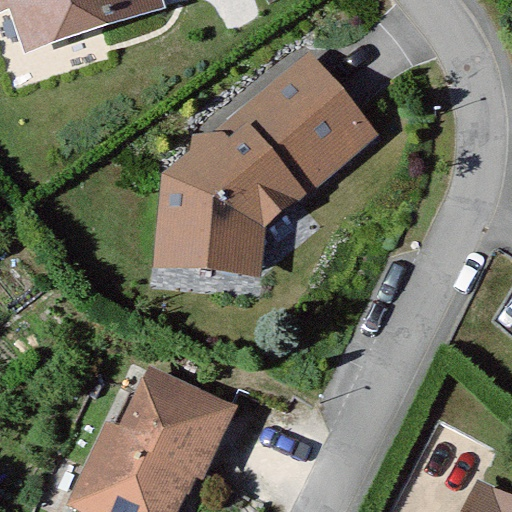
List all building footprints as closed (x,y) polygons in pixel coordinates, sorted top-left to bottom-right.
[(0,0),(4,9),(18,5),(30,42),(100,18),(103,25),(156,7),(153,0),(0,0)] [(201,146),(199,159),(171,182),(163,264),(207,268),(210,241),(256,245),(259,227),(367,136),(309,66),(235,128),(246,140),(229,155),(221,146),(201,146)] [(246,140),(235,128),(221,146),(229,155),(246,140)] [(210,241),(207,268),(253,272),(256,245),(210,241)] [(123,442),(111,435),(76,507),(85,511),(173,511),(190,477),(199,482),(229,419),(153,381),(123,442)] [(511,511),(511,508),(482,494),(472,511),(511,511)]
